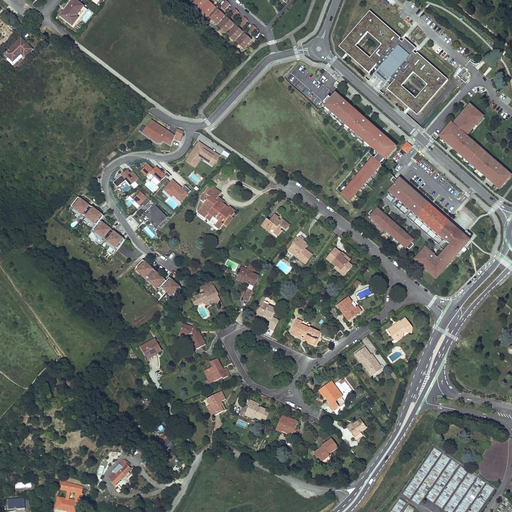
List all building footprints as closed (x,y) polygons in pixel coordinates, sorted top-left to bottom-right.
[(83,6),(74,0),(73,0),(66,8),(60,16),(72,25),(78,17),(76,16),(83,6)] [(206,0),(198,0),(194,4),(200,10),(208,1),(206,0)] [(208,16),(215,8),(209,3),(202,11),(208,16)] [(211,19),(217,24),(224,16),(218,11),(211,19)] [(416,49),(405,40),(402,43),(399,40),(400,39),(369,12),(338,47),(369,74),(376,65),(380,68),(391,78),(394,81),(387,89),(417,116),(448,81),(417,54),(416,55),(413,53),(416,49)] [(226,32),(233,24),(227,19),(220,27),(226,32)] [(229,35),(235,40),(242,32),(236,27),(229,35)] [(244,49),(251,40),(245,35),(238,43),(244,49)] [(24,57),(32,50),(21,39),(5,55),(13,62),(21,54),(24,57)] [(380,68),(373,75),(384,85),(391,78),(380,68)] [(393,151),(396,147),(384,137),(382,139),(379,137),(381,134),(367,122),(365,125),(362,122),(364,119),(347,105),(345,107),(342,105),(344,102),(332,92),(328,98),(329,99),(325,103),(324,102),(323,103),(326,105),(325,106),(371,145),(379,153),(385,159),(385,160),(388,157),(386,155),(392,149),(393,151)] [(386,92),(384,95),(406,113),(409,109),(386,92)] [(482,116),(470,105),(465,111),(466,112),(461,118),(459,117),(451,126),(448,130),(446,129),(441,135),(442,135),(446,139),(444,141),(446,143),(448,144),(449,144),(450,144),(451,144),(454,146),(452,148),(458,153),(460,151),(462,154),(461,156),(466,160),(468,158),(471,161),(469,163),(471,161),(474,164),(473,166),(477,170),(479,168),(482,171),(480,173),(486,178),(488,176),(491,179),(490,179),(491,181),(492,183),(493,183),(494,185),(496,183),(500,187),(501,187),(506,181),(505,180),(508,176),(509,174),(493,160),(491,161),(488,159),(490,157),(484,152),(483,154),(480,151),(481,150),(481,149),(479,151),(477,148),(478,147),(472,142),(471,143),(468,141),(469,139),(466,136),(473,129),(471,127),(474,123),(476,125),(479,122),(478,121),(482,116)] [(325,106),(323,108),(369,147),(371,145),(325,106)] [(175,136),(152,121),(143,134),(158,143),(162,143),(163,141),(171,146),(174,138),(175,136)] [(180,141),(183,132),(177,130),(175,136),(174,138),(180,141)] [(203,159),(213,166),(219,156),(199,142),(186,162),(195,167),(202,156),(205,158),(203,159)] [(385,159),(379,153),(374,159),(380,164),(385,159)] [(374,159),(373,159),(342,194),(349,201),(380,165),(380,164),(374,159)] [(153,170),(148,165),(141,172),(147,177),(151,173),(161,182),(166,177),(169,179),(171,176),(167,172),(164,175),(156,167),(153,170)] [(117,188),(126,181),(130,186),(139,178),(133,171),(130,174),(127,171),(113,183),(117,188)] [(395,185),(399,181),(393,177),(390,181),(395,185)] [(180,204),(191,192),(184,186),(182,188),(172,180),(162,191),(171,199),(173,197),(180,204)] [(401,180),(400,180),(399,181),(395,185),(390,191),(451,245),(447,250),(443,254),(439,259),(426,248),(415,259),(419,262),(420,261),(425,266),(424,267),(438,279),(440,276),(438,274),(444,268),(445,269),(450,264),(448,262),(453,256),(455,258),(460,252),(458,250),(463,244),(465,245),(470,240),(466,237),(458,231),(459,231),(457,229),(456,230),(454,227),(453,226),(452,226),(443,219),(444,218),(442,217),(434,210),(433,209),(432,209),(424,201),(423,199),(422,200),(420,198),(420,197),(417,195),(410,189),(408,187),(408,188),(405,185),(406,185),(405,184),(404,184),(400,181),(401,180)] [(218,196),(221,193),(213,187),(207,194),(206,193),(201,200),(205,203),(198,211),(206,217),(209,214),(213,217),(219,221),(215,226),(220,229),(223,224),(227,227),(234,218),(232,217),(236,212),(229,207),(228,208),(223,204),(221,202),(220,203),(216,200),(218,196)] [(138,190),(131,198),(141,207),(144,204),(145,206),(150,201),(138,190)] [(80,202),(76,199),(67,211),(74,215),(82,204),(80,202)] [(125,203),(128,207),(134,202),(131,199),(125,203)] [(82,204),(74,215),(80,220),(88,208),(85,205),(82,204)] [(152,205),(136,221),(140,225),(144,221),(145,222),(148,220),(151,219),(159,226),(161,228),(168,222),(165,219),(166,218),(163,214),(161,216),(159,213),(160,212),(161,211),(156,207),(152,205)] [(88,208),(80,220),(86,225),(95,213),(93,211),(89,208),(88,208)] [(373,209),(368,214),(371,216),(371,217),(383,228),(383,227),(386,229),(385,230),(391,235),(392,234),(395,237),(394,238),(406,248),(407,247),(409,250),(414,245),(411,242),(413,240),(401,230),(399,232),(396,229),(398,227),(392,222),(390,224),(388,222),(389,220),(377,209),(376,211),(373,209)] [(98,215),(95,213),(86,225),(91,229),(90,231),(91,232),(98,222),(99,221),(102,218),(98,215)] [(269,221),(267,219),(261,226),(268,231),(270,228),(274,231),(273,233),(278,236),(282,231),(280,229),(282,227),(286,231),(289,227),(285,224),(286,223),(282,219),(279,223),(276,220),(278,218),(274,215),(269,221)] [(151,219),(148,220),(156,229),(159,226),(151,219)] [(102,226),(98,222),(91,232),(86,238),(93,243),(104,227),(102,226)] [(106,229),(104,227),(93,243),(99,247),(111,232),(106,229)] [(115,235),(111,232),(99,247),(105,252),(117,237),(115,235)] [(116,250),(123,241),(119,238),(117,237),(105,252),(112,257),(116,250)] [(304,241),(300,238),(294,244),(297,246),(291,252),(306,264),(313,255),(304,249),(303,248),(304,246),(302,244),(304,241)] [(341,254),(335,248),(326,259),(335,267),(336,265),(341,270),(340,271),(345,275),(352,266),(348,263),(343,258),(343,257),(341,255),(341,254)] [(348,263),(350,260),(347,257),(342,253),(341,254),(341,255),(343,257),(343,258),(348,263)] [(148,266),(144,262),(137,269),(140,272),(139,273),(142,276),(150,267),(148,266)] [(335,267),(334,268),(344,276),(345,275),(340,271),(341,270),(336,265),(335,267)] [(150,267),(142,276),(145,279),(146,278),(149,280),(156,272),(152,269),(150,267)] [(249,271),(242,267),(238,275),(242,277),(241,279),(244,281),(250,284),(254,286),(258,277),(249,272),(249,271)] [(162,278),(160,276),(156,272),(149,280),(151,282),(150,283),(153,287),(162,278)] [(242,277),(238,275),(236,280),(243,283),(244,281),(241,279),(242,277)] [(153,287),(157,290),(158,288),(160,291),(162,289),(162,288),(164,287),(167,283),(163,279),(162,278),(153,287)] [(174,283),(171,280),(168,282),(167,283),(164,287),(166,289),(165,291),(168,294),(177,285),(174,283)] [(176,298),(183,291),(179,287),(177,285),(168,294),(172,297),(173,296),(176,298)] [(210,288),(208,285),(203,288),(205,293),(196,297),(199,304),(203,301),(205,305),(209,303),(210,305),(216,302),(217,305),(221,304),(217,295),(218,295),(214,286),(210,288)] [(252,291),(248,289),(244,296),(249,298),(253,292),(252,291)] [(265,298),(263,297),(258,308),(260,309),(257,315),(263,318),(263,317),(264,315),(271,319),(272,317),(276,309),(263,304),(265,298)] [(352,302),(348,297),(337,306),(348,321),(357,315),(361,311),(357,306),(354,309),(350,303),(352,302)] [(255,317),(252,324),(257,327),(260,319),(255,317)] [(303,321),(297,319),(291,333),(300,338),(302,333),(306,335),(306,340),(315,341),(317,341),(318,337),(321,332),(310,327),(308,331),(300,327),(302,324),(303,321)] [(413,328),(406,319),(401,322),(400,321),(393,327),(387,331),(394,340),(404,332),(412,334),(413,328)] [(273,330),(277,323),(271,320),(271,321),(267,327),(273,330)] [(194,327),(182,324),(179,334),(188,337),(189,334),(192,333),(194,336),(191,338),(197,349),(205,345),(204,342),(200,335),(198,336),(196,332),(194,327)] [(405,336),(404,332),(394,340),(398,341),(405,336)] [(163,351),(155,338),(140,347),(148,360),(163,351)] [(371,356),(365,348),(359,352),(355,355),(361,363),(363,362),(369,371),(371,370),(375,375),(382,369),(378,364),(377,365),(371,356)] [(222,367),(217,359),(210,363),(212,367),(206,370),(210,378),(211,378),(213,382),(222,378),(223,379),(229,376),(227,371),(221,374),(218,369),(222,367)] [(363,362),(361,363),(372,377),(375,375),(371,370),(369,371),(363,362)] [(210,378),(206,370),(204,371),(211,384),(213,382),(211,378),(210,378)] [(346,402),(331,382),(319,391),(325,399),(324,400),(332,411),(334,410),(334,411),(346,402)] [(225,400),(221,392),(204,401),(213,417),(224,412),(221,406),(222,405),(221,402),(222,402),(225,400)] [(258,408),(260,405),(251,401),(248,406),(250,407),(248,412),(251,413),(249,416),(254,419),(256,418),(261,420),(262,418),(266,420),(269,414),(265,412),(265,411),(260,408),(260,409),(258,408)] [(290,421),(282,417),(276,430),(282,432),(283,430),(293,434),(298,422),(294,421),(291,419),(290,421)] [(360,432),(366,427),(360,420),(356,423),(357,423),(353,426),(353,425),(348,429),(354,438),(361,433),(360,432)] [(328,454),(337,447),(331,440),(326,444),(322,446),(323,447),(314,454),(317,459),(319,458),(322,462),(329,456),(328,454)] [(168,449),(167,447),(157,457),(162,462),(164,459),(165,460),(172,453),(169,450),(170,449),(169,448),(168,449)] [(125,462),(122,466),(124,468),(117,475),(115,473),(110,478),(112,480),(111,481),(115,485),(121,479),(122,479),(126,476),(125,475),(131,469),(129,467),(130,466),(129,465),(129,464),(127,462),(126,463),(125,462)] [(67,482),(61,480),(59,489),(68,491),(67,499),(60,498),(60,500),(59,504),(71,511),(70,511),(78,511),(80,503),(79,503),(80,499),(81,499),(82,496),(80,496),(82,489),(72,485),(67,484),(67,482)] [(408,498),(413,493),(407,489),(403,494),(408,498)] [(412,500),(418,504),(425,493),(418,489),(412,500)] [(58,499),(57,499),(56,506),(66,511),(70,511),(71,511),(59,504),(60,500),(60,498),(58,498),(58,499)] [(24,499),(7,500),(8,506),(16,505),(16,510),(25,509),(24,499)]
